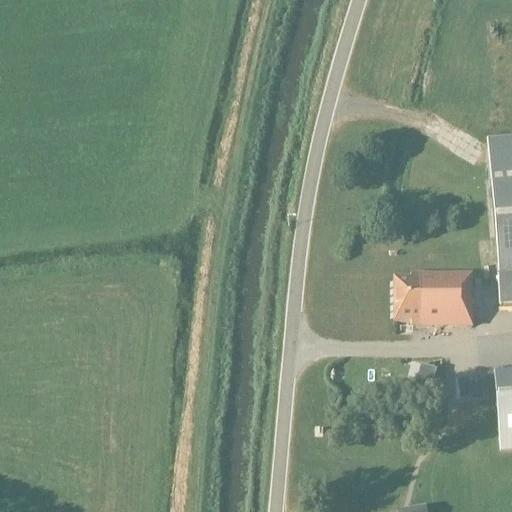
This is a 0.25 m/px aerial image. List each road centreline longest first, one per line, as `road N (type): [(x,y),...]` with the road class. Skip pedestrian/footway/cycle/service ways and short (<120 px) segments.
road 1 (unclassified): [(274,511),(309,175),(358,0)]
road 2 (track): [(267,0),(212,254),(188,511)]
